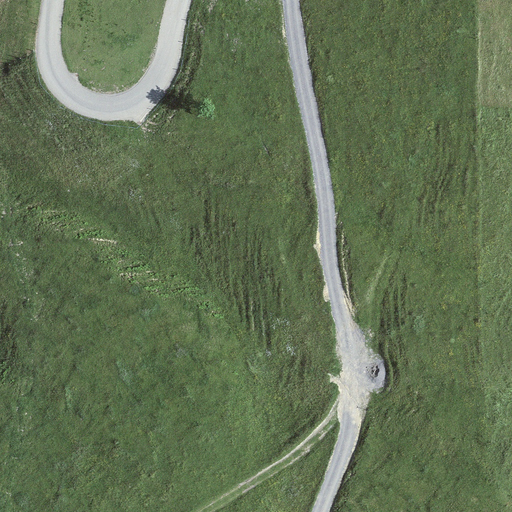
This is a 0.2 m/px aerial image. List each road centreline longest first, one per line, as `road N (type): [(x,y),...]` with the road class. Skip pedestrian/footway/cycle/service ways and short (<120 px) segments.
road 1 (track): [(290,0),(355,400)]
road 2 (unclassified): [(53,0),(55,78),(72,97),(101,108),(130,104),(153,85),(180,0)]
road 3 (track): [(355,400),(212,511)]
